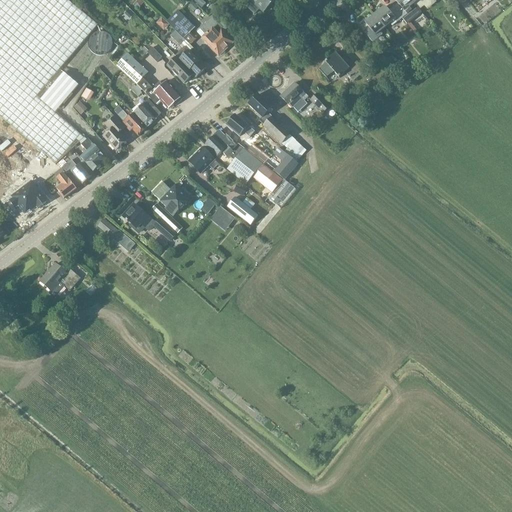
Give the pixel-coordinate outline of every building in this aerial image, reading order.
[(0,0),(0,117),(56,165),(79,143),(82,145),(87,140),(56,113),(79,86),(60,70),(98,26),(66,0),(0,0)] [(276,0),(249,0),(244,5),(254,15),(259,10),(263,13),(276,0)] [(394,0),(398,4),(393,8),(402,19),(407,25),(421,13),(414,5),(410,0),(394,0)] [(402,19),(393,8),(389,12),(385,7),(375,15),(385,28),(390,24),(392,27),(402,19)] [(483,8),(479,12),(485,19),(489,15),(483,8)] [(166,22),(175,31),(183,40),(195,29),(178,11),(166,22)] [(380,33),(385,28),(375,15),(365,23),(369,28),(364,32),(373,43),(382,35),(380,33)] [(234,43),(224,32),(227,29),(214,16),(211,19),(217,25),(212,30),(220,38),(217,42),(225,51),(234,43)] [(217,25),(211,19),(200,30),(206,36),(202,39),(219,57),(225,51),(217,42),(220,38),(212,30),(217,25)] [(119,34),(126,40),(130,35),(123,29),(119,34)] [(114,45),(114,43),(113,39),(112,37),(111,35),(109,33),(107,32),(105,31),(103,31),(100,31),(98,32),(96,33),(94,34),(93,36),(91,38),(91,40),(90,43),(90,45),(91,47),(92,50),(94,51),(97,54),(99,54),(102,55),(104,55),(106,54),(108,53),(110,52),(112,50),(113,48),(114,45)] [(185,42),(183,40),(175,31),(170,36),(180,47),(185,42)] [(157,63),(162,59),(152,48),(148,53),(157,63)] [(177,58),(194,75),(196,78),(206,69),(185,48),(176,57),(177,58)] [(354,82),(365,72),(357,62),(349,69),(335,54),(325,63),(326,64),(319,70),(326,78),(334,72),(339,78),(345,73),(354,82)] [(116,67),(121,71),(138,86),(142,91),(150,99),(156,105),(160,101),(168,110),(174,104),(176,106),(184,98),(183,97),(169,81),(163,86),(160,82),(152,89),(143,80),(148,75),(126,55),(116,67)] [(184,84),(194,75),(177,58),(168,67),(184,84)] [(83,93),(91,96),(95,87),(86,83),(83,93)] [(295,84),(281,97),(292,109),(293,108),(298,113),(307,105),(304,102),(308,98),(295,84)] [(135,86),(131,90),(138,98),(142,94),(141,93),(142,91),(138,86),(136,88),(135,86)] [(318,94),(310,101),(323,115),(331,107),(318,94)] [(258,95),(248,106),(262,119),(259,121),(264,126),(263,127),(282,144),(283,144),(288,149),(299,159),(306,151),(290,136),(271,118),(272,117),(268,113),(272,109),(266,103),(264,101),(258,95)] [(133,114),(147,129),(156,120),(156,119),(161,115),(149,100),(133,114)] [(81,104),(74,109),(79,115),(86,109),(81,104)] [(147,129),(133,114),(128,119),(119,109),(115,112),(119,116),(124,122),(123,123),(130,132),(133,130),(138,136),(147,129)] [(235,116),(226,126),(240,137),(243,133),(250,138),(255,133),(248,127),(235,116)] [(116,151),(127,141),(120,133),(124,128),(115,118),(106,126),(111,131),(104,138),(116,151)] [(207,144),(206,145),(217,158),(222,153),(228,159),(229,157),(234,161),(227,170),(246,186),(252,178),(272,194),(268,199),(275,205),(291,186),(285,181),(284,180),(283,181),(263,165),(240,147),(236,152),(235,152),(233,150),(237,146),(227,136),(225,138),(219,132),(213,138),(210,141),(209,141),(207,143),(207,144)] [(100,164),(106,159),(94,145),(94,146),(88,140),(82,145),(87,152),(80,158),(93,172),(101,165),(100,164)] [(3,157),(11,166),(24,153),(16,144),(3,157)] [(253,146),(248,152),(274,173),(280,165),(271,158),(270,159),(253,146)] [(203,148),(189,162),(200,174),(208,167),(212,171),(218,166),(214,161),(214,160),(203,148)] [(279,148),(274,155),(283,163),(275,173),(284,180),(285,181),(298,165),(297,163),(296,163),(284,153),(279,148)] [(12,165),(21,178),(40,165),(33,156),(27,161),(24,157),(12,165)] [(62,169),(67,174),(69,173),(70,174),(72,173),(83,185),(92,177),(81,165),(77,168),(71,161),(62,169)] [(0,197),(4,201),(19,185),(0,166),(0,197)] [(68,181),(64,176),(63,175),(58,179),(62,185),(57,190),(64,199),(76,190),(69,180),(68,181)] [(12,199),(9,201),(15,210),(18,207),(25,216),(31,211),(31,212),(36,208),(37,210),(48,202),(32,181),(11,197),(12,199)] [(173,217),(191,199),(176,185),(171,190),(163,182),(152,194),(166,208),(165,209),(173,217)] [(235,198),(227,208),(251,226),(258,216),(235,198)] [(134,205),(123,217),(131,225),(129,227),(139,235),(145,228),(150,233),(154,228),(171,242),(176,235),(159,220),(156,223),(152,221),(134,205)] [(157,205),(152,210),(177,234),(182,229),(157,205)] [(221,208),(212,218),(225,230),(234,218),(221,208)] [(112,239),(118,232),(104,220),(98,227),(112,239)] [(70,292),(81,279),(70,270),(67,274),(55,265),(40,282),(52,292),(57,297),(65,288),(70,292)] [(55,482),(64,474),(60,470),(51,478),(55,482)]
